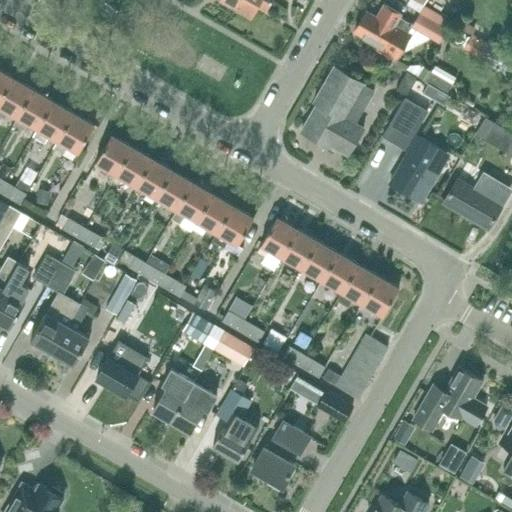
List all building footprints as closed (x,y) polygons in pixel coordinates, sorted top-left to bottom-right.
[(272,0),(239,0),(236,6),(252,15),(258,6),(266,11),(272,0)] [(452,21),(423,5),(413,25),(399,17),(401,14),(384,4),(376,17),(366,11),(354,31),(369,40),(368,43),(397,60),(404,50),(430,37),(440,43),(452,21)] [(511,56),(487,41),(486,42),(472,34),(464,47),(473,52),(471,55),(511,78),(511,56)] [(408,71),(412,73),(418,77),(428,83),(447,94),(454,84),(421,64),(409,65),(406,70),(408,71)] [(365,84),(366,83),(335,65),(314,101),(318,103),(302,131),(331,148),(333,144),(349,153),(364,126),(357,121),(375,90),(365,84)] [(0,98),(13,77),(0,69),(0,98)] [(408,71),(397,89),(407,95),(418,77),(412,73),(408,71)] [(18,117),(34,89),(13,77),(0,98),(0,115),(5,119),(10,112),(17,116),(18,117)] [(423,91),(423,92),(444,105),(449,96),(447,94),(428,83),(423,91)] [(38,129),(54,100),(34,89),(18,117),(17,116),(13,123),(23,129),(27,122),(37,128),(38,129)] [(405,97),(382,136),(404,149),(427,110),(405,97)] [(58,141),(74,112),(54,100),(38,129),(37,128),(32,136),(45,143),(50,136),(57,140),(58,141)] [(79,152),(95,124),(74,112),(58,141),(57,140),(53,147),(65,154),(69,147),(79,152)] [(422,200),(436,177),(430,174),(445,149),(418,133),(390,182),(422,200)] [(116,174),(132,146),(112,134),(95,162),(116,174)] [(136,186),(152,157),(132,146),(116,174),(112,181),(123,187),(127,181),(136,186)] [(156,197),(173,169),(152,157),(136,186),(132,193),(143,199),(147,192),(156,197)] [(2,177),(0,180),(0,192),(1,193),(8,197),(15,185),(28,192),(38,175),(22,166),(12,183),(2,177)] [(168,204),(177,209),(193,181),(173,169),(156,197),(168,204)] [(487,229),(510,192),(497,184),(498,180),(482,170),(473,186),(458,176),(443,202),(487,229)] [(197,221),(214,193),(193,181),(177,209),(197,221)] [(15,185),(8,197),(21,204),(28,192),(15,185)] [(41,188),(38,201),(49,203),(52,190),(41,188)] [(218,233),(234,205),(214,193),(197,221),(192,229),(203,235),(207,227),(216,232),(218,233)] [(0,219),(9,204),(0,198),(0,219)] [(0,249),(22,211),(9,204),(0,219),(0,249)] [(238,245),(254,216),(234,205),(218,233),(216,232),(212,240),(224,247),(229,240),(238,245)] [(69,216),(62,228),(74,235),(81,224),(69,216)] [(281,256),(298,228),(277,216),(261,244),(261,245),(257,251),(266,256),(271,250),(281,256)] [(81,224),(74,235),(81,239),(86,242),(93,231),(88,228),(81,224)] [(301,268),(318,239),(298,228),(281,256),(301,268)] [(93,231),(86,242),(99,249),(106,238),(93,231)] [(322,280),(338,251),(318,239),(301,268),(322,280)] [(81,302),(80,302),(64,293),(78,270),(73,267),(85,246),(74,240),(62,261),(63,261),(49,286),(58,291),(47,311),(46,311),(30,339),(52,351),(81,302)] [(113,244),(105,258),(115,264),(123,250),(113,244)] [(338,251),(322,280),(324,281),(334,287),(342,291),(359,263),(338,251)] [(63,261),(62,261),(47,252),(32,276),(49,286),(63,261)] [(94,252),(88,262),(100,269),(106,260),(94,252)] [(0,294),(20,261),(9,255),(0,268),(0,294)] [(135,255),(129,267),(140,273),(142,274),(149,263),(147,262),(135,255)] [(27,299),(25,298),(31,287),(22,282),(30,267),(20,261),(0,294),(0,321),(11,327),(27,299)] [(149,263),(142,274),(155,282),(161,270),(149,263)] [(362,303),(379,275),(359,263),(342,292),(341,291),(336,300),(347,306),(352,297),(362,303)] [(161,270),(155,282),(161,285),(167,289),(174,277),(167,273),(161,270)] [(117,315),(137,279),(125,273),(105,308),(117,315)] [(383,315),(399,287),(379,275),(362,303),(359,309),(371,316),(374,310),(383,315)] [(174,277),(167,289),(181,296),(184,289),(187,284),(174,277)] [(194,302),(206,309),(216,290),(204,284),(197,296),(194,302)] [(184,289),(181,296),(193,304),(194,302),(197,296),(184,289)] [(165,297),(154,317),(179,331),(190,312),(165,297)] [(77,328),(87,311),(93,315),(98,306),(83,298),(80,302),(81,302),(52,351),(74,364),(91,336),(77,328)] [(229,309),(222,321),(234,328),(241,316),(229,309)] [(214,348),(225,329),(194,311),(182,330),(214,348)] [(241,316),(234,328),(241,331),(247,335),(253,323),(247,320),(241,316)] [(253,323),(247,335),(259,342),(266,330),(253,323)] [(225,329),(214,348),(244,365),(255,347),(225,329)] [(335,385),(358,398),(389,345),(366,332),(341,375),(336,384),(335,385)] [(120,339),(97,377),(138,401),(151,380),(139,373),(149,357),(120,339)] [(289,344),(282,356),(295,363),(301,351),(289,344)] [(301,351),(295,363),(301,366),(307,369),(313,358),(307,355),(306,354),(301,351)] [(313,358),(307,369),(320,376),(326,365),(313,358)] [(476,425),(488,405),(474,396),(483,380),(459,366),(442,396),(430,389),(414,417),(433,428),(445,407),(476,425)] [(153,410),(171,421),(195,381),(172,368),(163,383),(167,385),(153,410)] [(336,384),(341,375),(329,368),(324,377),(336,384)] [(239,379),(233,389),(242,393),(247,384),(239,379)] [(217,394),(205,387),(195,381),(171,421),(190,432),(205,407),(209,409),(217,394)] [(251,439),(260,422),(245,413),(253,400),(242,393),(233,389),(232,388),(217,413),(227,420),(225,424),(213,444),(240,460),(251,439)] [(344,421),(354,404),(327,388),(317,404),(344,421)] [(511,406),(508,404),(502,405),(494,419),(495,425),(499,428),(505,427),(509,429),(501,442),(511,448),(511,455),(504,470),(511,475),(511,406)] [(415,426),(402,419),(392,436),(405,443),(415,426)] [(300,453),(309,437),(282,422),(268,445),(266,444),(252,467),(283,486),(290,474),(289,473),(294,463),(287,459),(293,449),(300,453)] [(493,480),(499,461),(483,457),(478,476),(493,480)] [(463,468),(459,474),(473,482),(477,476),(463,468)] [(52,486),(50,489),(40,483),(36,490),(22,482),(4,511),(55,511),(64,497),(62,496),(64,493),(52,486)] [(423,511),(429,503),(408,491),(400,504),(382,494),(371,511),(423,511)]
